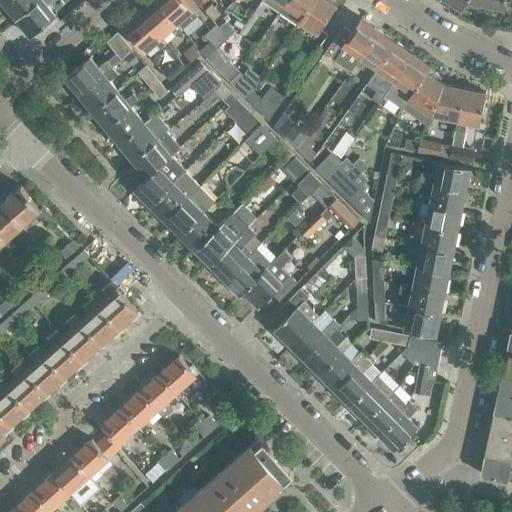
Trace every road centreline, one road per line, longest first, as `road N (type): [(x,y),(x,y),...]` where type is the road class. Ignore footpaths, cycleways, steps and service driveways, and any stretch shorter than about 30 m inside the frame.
road 1 (residential): [(434,462),(454,441),(511,167)]
road 2 (residential): [(384,499),(181,302)]
road 3 (residential): [(0,495),(65,443),(70,410),(181,302)]
road 4 (residential): [(181,302),(30,150)]
road 5 (residential): [(511,68),(477,59),(392,0)]
